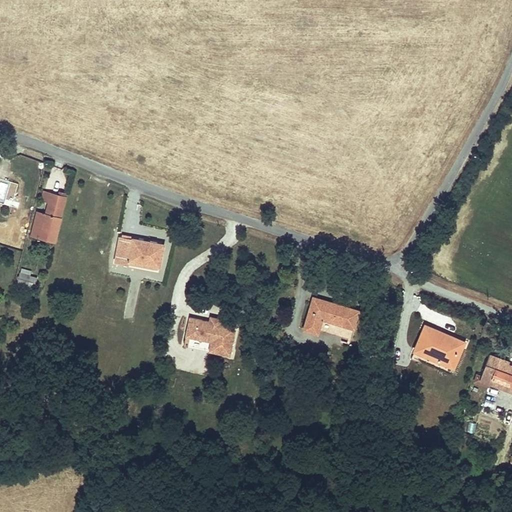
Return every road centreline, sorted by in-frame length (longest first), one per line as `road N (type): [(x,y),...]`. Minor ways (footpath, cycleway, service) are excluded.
road 1 (residential): [(394,266),(0,132)]
road 2 (residential): [(511,58),(458,167),(394,266)]
road 3 (residential): [(394,266),(511,311)]
